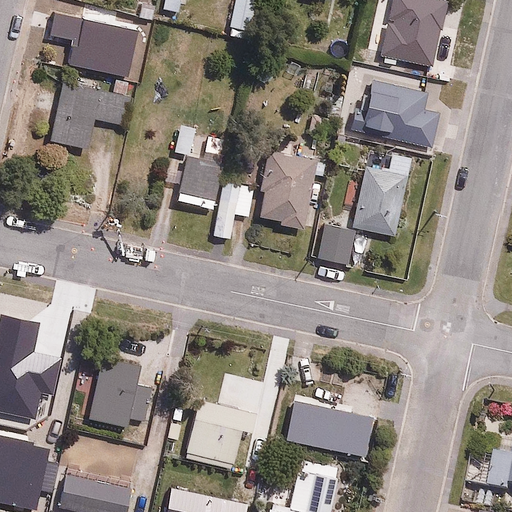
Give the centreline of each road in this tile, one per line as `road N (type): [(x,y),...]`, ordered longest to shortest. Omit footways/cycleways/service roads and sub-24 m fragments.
road 1 (residential): [(446,338),(0,242)]
road 2 (residential): [(511,44),(446,338)]
road 3 (residential): [(446,338),(409,511)]
